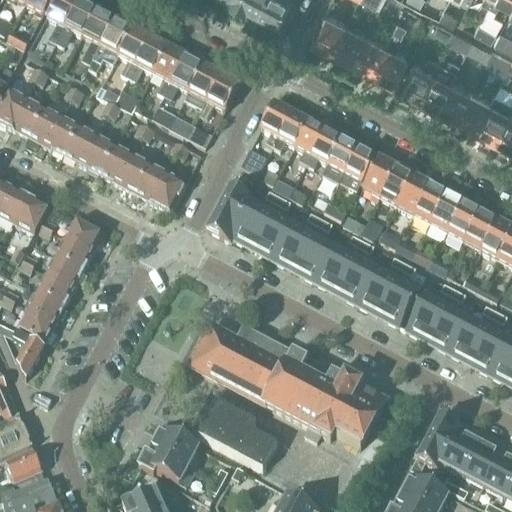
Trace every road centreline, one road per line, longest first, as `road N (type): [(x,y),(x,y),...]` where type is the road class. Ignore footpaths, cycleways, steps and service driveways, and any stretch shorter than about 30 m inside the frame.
road 1 (residential): [(436,397),(178,255)]
road 2 (residential): [(161,248),(60,435),(90,511)]
road 3 (residential): [(278,69),(511,198)]
road 4 (residential): [(178,255),(278,69)]
road 5 (residential): [(161,248),(0,159)]
road 6 (residential): [(143,0),(278,69)]
road 7 (residential): [(436,397),(371,511)]
